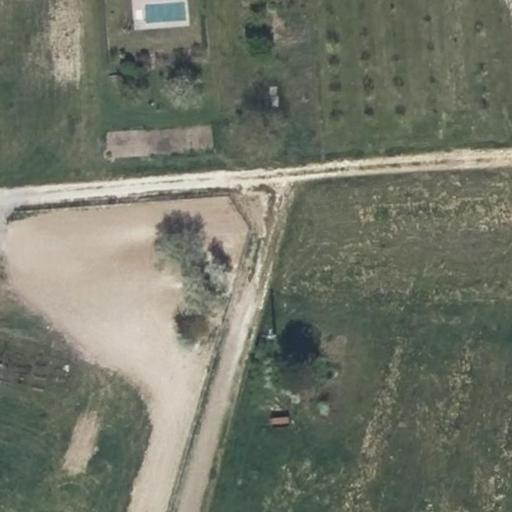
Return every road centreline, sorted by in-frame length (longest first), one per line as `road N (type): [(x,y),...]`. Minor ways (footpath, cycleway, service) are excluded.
road 1 (track): [(0,188),(511,154)]
road 2 (track): [(283,168),(204,511)]
